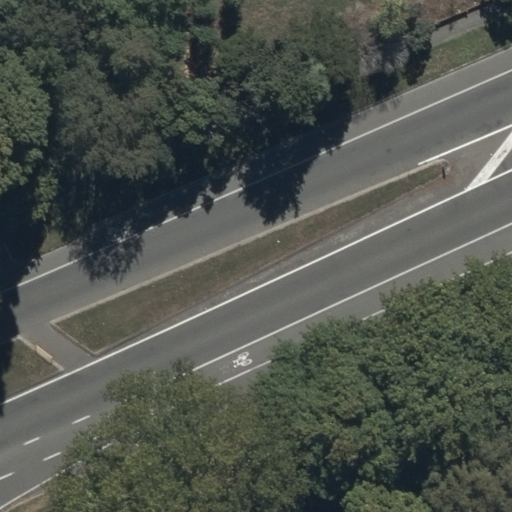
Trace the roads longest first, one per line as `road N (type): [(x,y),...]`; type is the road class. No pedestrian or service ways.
road 1 (secondary): [(511,204),(0,442)]
road 2 (secondary): [(0,315),(425,135),(511,109)]
